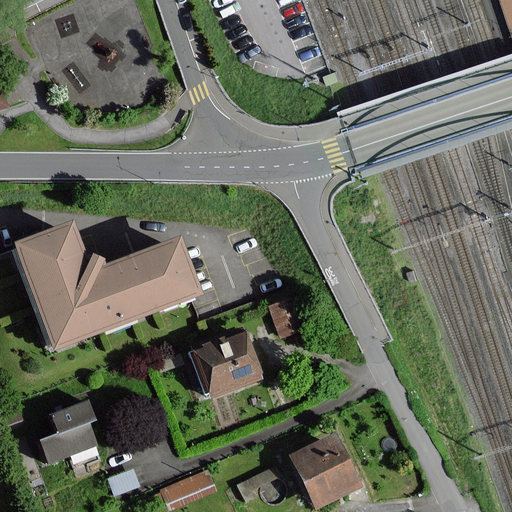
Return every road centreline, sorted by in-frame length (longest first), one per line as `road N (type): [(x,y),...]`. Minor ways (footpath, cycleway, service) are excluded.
road 1 (residential): [(290,166),(314,230),(457,511)]
road 2 (residential): [(290,166),(511,95)]
road 3 (unclassified): [(231,168),(0,169)]
road 4 (unclassified): [(231,168),(165,0)]
